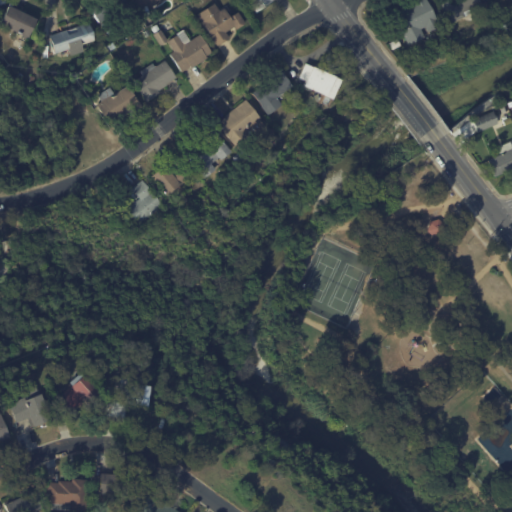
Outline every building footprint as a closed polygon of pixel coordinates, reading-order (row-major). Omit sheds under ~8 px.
[(113,0),(120,10),(99,24),(91,11),(107,0),(113,0)] [(161,0),(162,1),(149,9),(151,13),(145,17),(133,0),(161,0)] [(273,0),(274,2),(257,13),(248,0),(273,0)] [(433,31),(429,33),(426,27),(422,29),(426,37),(409,45),(394,13),(413,3),(413,2),(417,0),(427,0),(441,27),(433,31)] [(438,0),(481,0),(485,7),(451,25),(438,0)] [(17,8),(35,17),(26,36),(0,23),(0,20),(7,4),(17,8)] [(219,10),(220,11),(224,9),(230,18),(238,13),(245,24),(236,30),(233,27),(226,32),(230,39),(218,46),(198,15),(215,4),(219,10)] [(175,24),(165,32),(159,25),(175,13),(181,21),(175,24)] [(48,35),(88,21),(94,39),(82,43),(84,49),(57,58),(55,52),(54,52),(48,35)] [(162,32),(168,42),(167,42),(168,43),(161,48),(153,35),(155,34),(151,28),(156,25),(160,31),(161,30),(162,32)] [(197,65),(193,68),(198,75),(187,82),(170,55),(174,52),(168,42),(177,36),(177,34),(183,30),(190,41),(200,35),(212,53),(206,57),(207,59),(197,65)] [(440,38),(446,36),(448,42),(442,44),(440,38)] [(389,43),(398,39),(402,46),(393,50),(389,43)] [(107,47),(114,42),(117,47),(111,51),(107,47)] [(174,78),(166,84),(167,86),(158,92),(159,94),(147,102),(134,82),(143,76),(140,72),(153,64),(155,67),(165,61),(176,78),(174,78)] [(306,64),(342,81),(333,101),(303,87),(306,82),(299,79),(306,64)] [(40,74),(45,75),(45,71),(51,72),(50,83),(39,83),(40,74)] [(283,94),(277,98),(282,105),(268,115),(252,94),(281,72),(292,86),(283,94)] [(142,107),(142,108),(111,128),(97,105),(102,102),(98,96),(110,88),(115,95),(129,86),(142,107)] [(310,91),(307,98),(302,96),(304,89),(310,91)] [(216,124),(226,117),(225,116),(245,101),(259,120),(258,120),(265,129),(236,150),(216,124)] [(496,116),(499,124),(477,132),(473,121),(494,112),(496,116)] [(202,179),(183,152),(213,130),(223,144),(229,152),(219,160),(217,158),(210,164),(214,170),(202,179)] [(511,171),(506,174),(505,170),(494,175),(486,158),(498,153),(495,145),(508,140),(511,146),(511,147),(511,146),(511,171)] [(238,154),(242,150),(246,155),(242,158),(238,154)] [(236,154),(242,161),(236,165),(230,158),(236,154)] [(150,178),(164,167),(170,174),(182,165),(190,177),(178,186),(181,190),(173,196),(170,193),(165,197),(150,178)] [(160,208),(137,226),(125,210),(139,200),(130,189),(142,181),(162,207),(160,208)] [(206,195),(210,201),(205,204),(201,199),(206,195)] [(439,220),(446,226),(443,235),(435,238),(428,232),(430,223),(439,220)] [(70,413),(59,399),(72,388),(69,384),(82,374),(84,377),(86,376),(103,397),(89,409),(84,403),(71,414),(70,413)] [(153,389),(150,409),(139,407),(140,401),(131,400),(127,421),(111,418),(113,409),(111,409),(112,402),(115,402),(119,379),(132,381),(131,389),(140,390),(141,387),(153,389)] [(28,420),(16,425),(9,406),(25,399),(22,391),(36,385),(51,422),(34,429),(31,419),(28,420)] [(156,397),(163,401),(161,406),(154,403),(156,397)] [(0,443),(0,414),(10,439),(0,443)] [(102,476),(128,478),(127,497),(94,495),(95,477),(100,477),(100,476),(102,476)] [(75,480),(88,481),(86,511),(51,510),(51,505),(46,504),(47,483),(58,484),(59,482),(72,483),(72,480),(75,480)] [(41,509),(42,511),(39,511),(5,511),(3,507),(35,494),(41,509)] [(153,499),(175,510),(175,511),(176,511),(145,511),(153,498),(153,499)]
